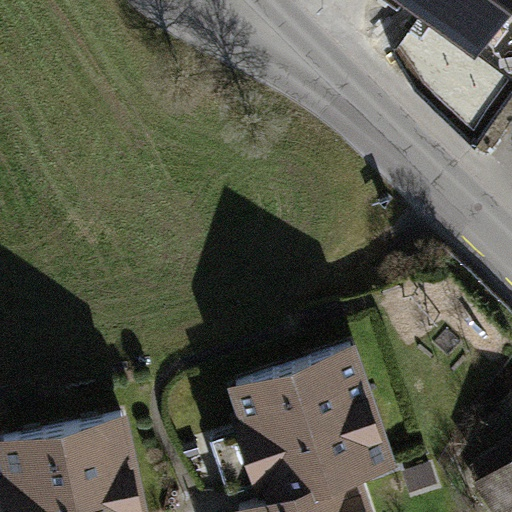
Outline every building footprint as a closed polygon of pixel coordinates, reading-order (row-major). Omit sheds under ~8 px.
[(511,0),(406,0),(475,43),(493,15),(511,26),(511,0)] [(227,381),(267,508),(353,481),(387,471),(347,344),(227,381)] [(0,475),(0,511),(142,511),(123,412),(0,436),(0,451),(5,475),(0,475)] [(511,511),(511,453),(457,492),(471,511),(511,511)] [(362,511),(353,481),(267,508),(255,511),(362,511)]
